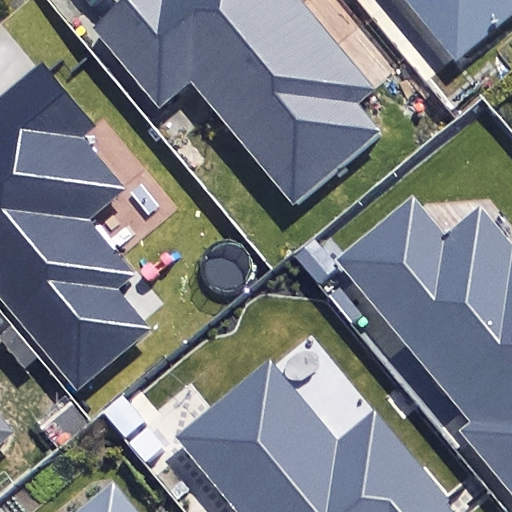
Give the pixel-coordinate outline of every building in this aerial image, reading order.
[(121,0),(91,25),(158,105),(192,77),(292,197),(376,129),(356,105),(379,86),(307,0),(121,0)] [(511,0),(406,0),(457,61),(511,15),(511,0)] [(0,296),(76,393),(154,332),(117,284),(135,270),(87,209),(118,186),(77,134),(94,121),(46,60),(0,95),(0,296)] [(463,433),(511,493),(511,242),(481,204),(444,233),(414,197),(341,257),(475,422),(463,433)] [(0,333),(4,330),(0,325),(0,454),(19,439),(0,415),(0,333)] [(349,455),(283,374),(190,450),(240,511),(453,511),(384,426),(349,455)] [(137,511),(125,497),(106,511),(137,511)]
